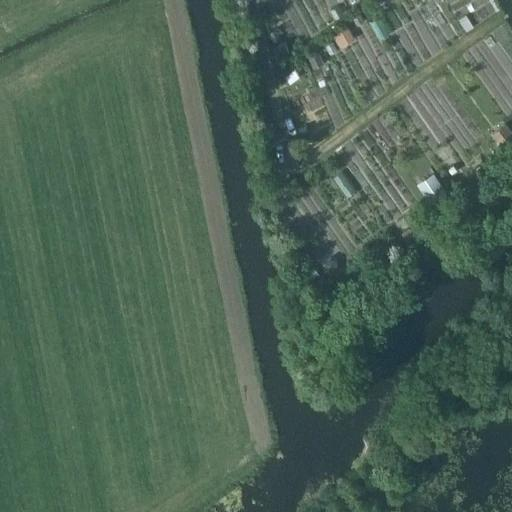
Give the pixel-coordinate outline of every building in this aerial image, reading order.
[(339,47),(354,37),(347,26),(332,35),(339,47)] [(275,28),(268,31),(273,42),(280,39),(275,28)] [(284,39),(272,44),(276,55),(288,50),(284,39)] [(313,67),(323,62),(319,52),(308,57),(313,67)] [(295,109),(324,96),(320,88),(291,101),(295,109)] [(511,132),(509,128),(495,138),(504,150),(511,144),(511,132)] [(479,178),(489,170),(484,163),(474,171),(479,178)] [(435,176),(419,187),(429,202),(445,191),(435,176)] [(380,259),(390,252),(385,246),(383,242),(373,249),(380,259)]
